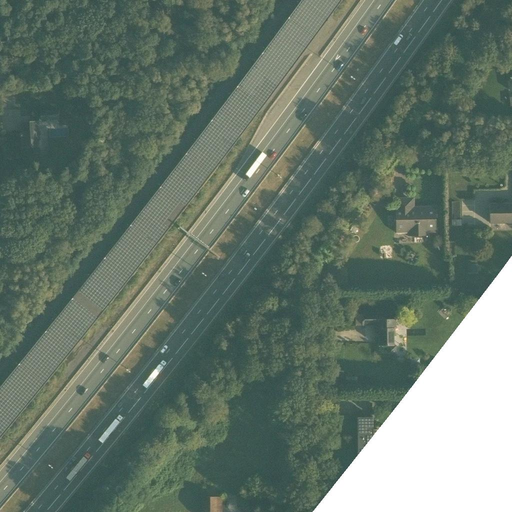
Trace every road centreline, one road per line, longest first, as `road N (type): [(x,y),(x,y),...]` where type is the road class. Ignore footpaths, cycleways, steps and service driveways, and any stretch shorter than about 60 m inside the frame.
road 1 (motorway): [(42,511),(323,160),(433,0)]
road 2 (motorway): [(378,0),(284,136),(0,490)]
road 3 (unclassified): [(0,369),(293,0)]
road 4 (residential): [(315,289),(317,511)]
